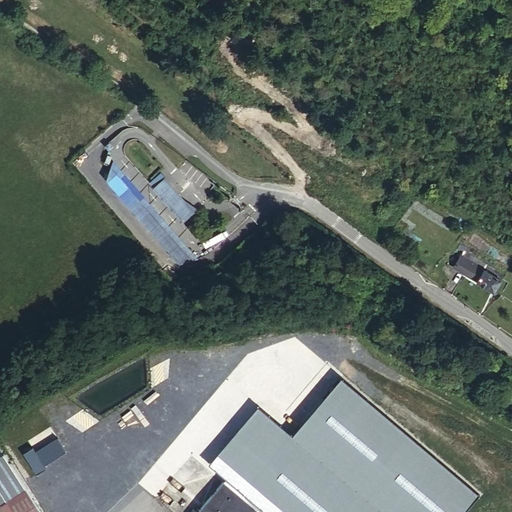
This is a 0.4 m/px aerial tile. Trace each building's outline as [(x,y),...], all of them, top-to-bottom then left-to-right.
[(137,165),(124,176),(182,244),(195,233),(182,218),(156,188),(137,165)] [(166,180),(156,188),(182,218),(190,211),(185,202),(166,180)] [(454,268),(476,281),(484,268),(462,255),(454,268)] [(476,281),(494,292),(502,279),(484,268),(476,281)] [(463,511),(480,493),(343,377),(294,435),(259,406),(211,463),(227,477),(268,511),(463,511)] [(34,448),(25,453),(37,474),(46,469),(44,466),(67,452),(58,438),(36,451),(34,448)] [(0,460),(0,490),(8,502),(28,491),(6,457),(0,460)] [(268,511),(227,477),(197,511),(268,511)] [(41,511),(28,491),(8,502),(14,511),(41,511)] [(14,511),(8,502),(0,505),(0,511),(14,511)]
